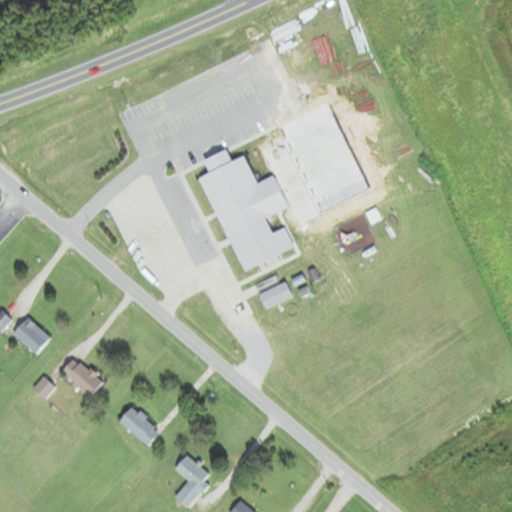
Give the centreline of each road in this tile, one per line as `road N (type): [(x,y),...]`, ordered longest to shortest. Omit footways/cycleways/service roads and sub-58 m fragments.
road 1 (residential): [(388,511),(0,178)]
road 2 (primary): [(251,0),(0,97)]
